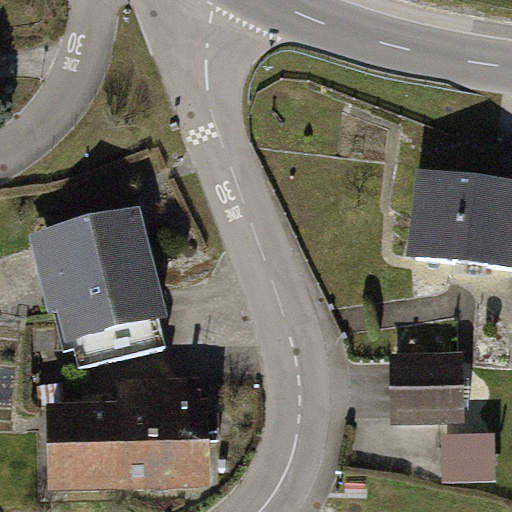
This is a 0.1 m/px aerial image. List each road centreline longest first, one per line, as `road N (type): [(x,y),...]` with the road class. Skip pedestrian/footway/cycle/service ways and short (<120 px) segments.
road 1 (residential): [(216,0),(208,57),(218,125),(289,316),(304,383),(301,430),(272,511)]
road 2 (tertiary): [(265,0),(362,37),(511,66)]
road 3 (residential): [(109,0),(96,62),(32,138),(0,151)]
